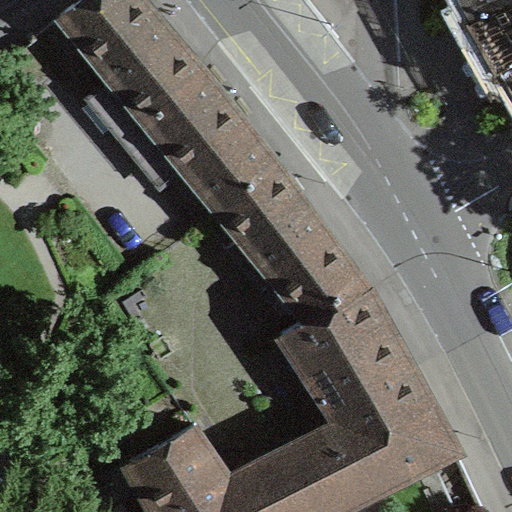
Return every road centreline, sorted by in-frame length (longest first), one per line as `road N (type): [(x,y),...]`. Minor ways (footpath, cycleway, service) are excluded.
road 1 (tertiary): [(416,228),(241,0)]
road 2 (tertiary): [(511,394),(416,228)]
